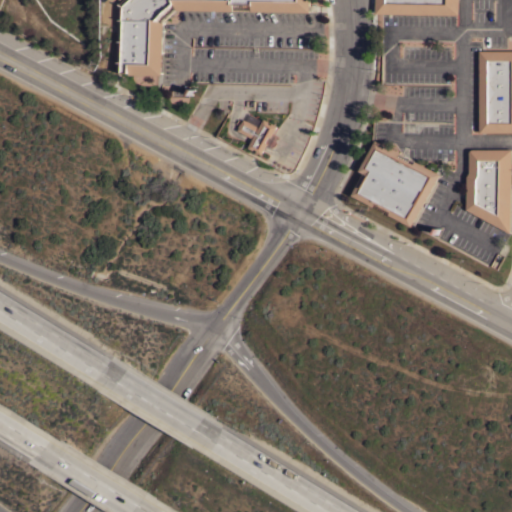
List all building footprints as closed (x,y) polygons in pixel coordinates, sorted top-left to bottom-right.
[(164,74),(131,74),(131,72),(119,72),(119,53),(118,53),(118,48),(119,48),(119,32),(118,32),(118,27),(120,27),(120,16),(119,16),(119,6),(120,6),(120,2),(122,0),(310,0),(310,11),(252,10),(253,4),(249,4),(249,6),(243,6),(243,3),(234,3),(234,10),(177,9),(175,2),(158,19),(164,22),(164,74)] [(377,12),(377,0),(460,0),(460,14),(377,12)] [(88,31),(82,31),(83,19),(79,19),(80,6),(89,7),(88,31)] [(511,132),(480,132),(480,50),(511,50),(511,132)] [(266,118),(271,120),(270,122),(273,124),(274,122),(279,125),(273,136),(271,135),(268,141),(270,142),(264,154),(259,151),(259,149),(256,148),(256,149),(251,147),(255,138),(239,130),(241,126),(240,126),(242,122),(243,123),(245,118),(248,120),(251,114),(264,121),(266,118)] [(413,226),(391,214),(392,212),(377,204),(376,206),(354,195),(366,173),(361,171),(377,140),(401,153),(399,156),(414,164),(416,161),(440,174),(413,226)] [(511,148),(511,231),(468,208),(468,176),(470,172),(470,151),(471,150),(472,149),(474,149),(511,148)]
